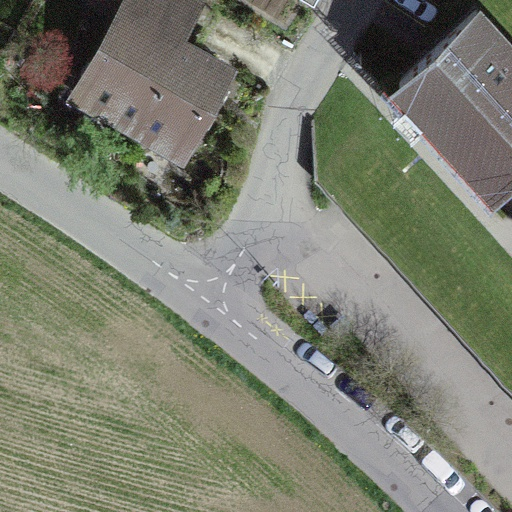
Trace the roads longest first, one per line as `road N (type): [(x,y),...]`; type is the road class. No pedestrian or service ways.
road 1 (residential): [(359,0),(323,53),(273,193),(211,305)]
road 2 (unclassified): [(211,305),(337,408),(441,511)]
road 3 (unclassified): [(0,173),(211,305)]
